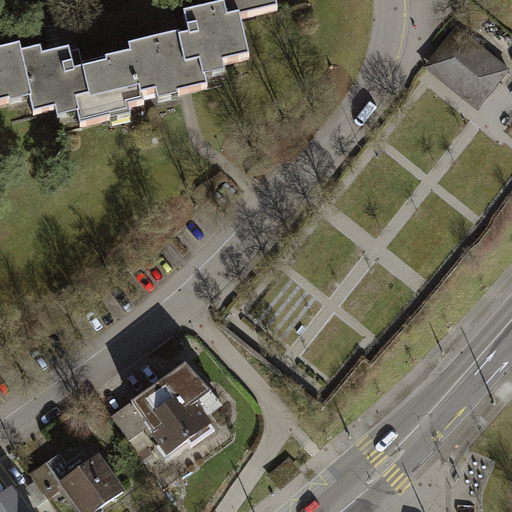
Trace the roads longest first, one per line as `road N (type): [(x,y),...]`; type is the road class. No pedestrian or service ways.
road 1 (residential): [(0,435),(187,302),(230,260),(366,97),(385,55),(390,0)]
road 2 (primary): [(335,511),(511,320)]
